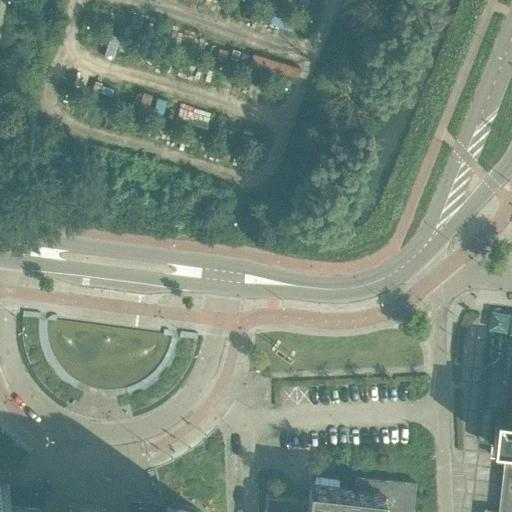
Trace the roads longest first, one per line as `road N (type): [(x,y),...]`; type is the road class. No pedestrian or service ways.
road 1 (unclassified): [(10,251),(8,359),(25,397),(52,423),(107,437),(142,434),(174,420),(200,392)]
road 2 (tertiary): [(511,18),(420,250)]
road 3 (tertiary): [(227,279),(167,257),(64,243),(10,251)]
road 4 (tertiary): [(10,251),(62,265),(227,279)]
road 5 (tertiary): [(227,279),(353,289),(386,278),(420,250)]
road 6 (residential): [(238,423),(438,411)]
road 7 (residential): [(441,273),(438,411)]
road 8 (tertiary): [(420,250),(446,236),(511,158)]
